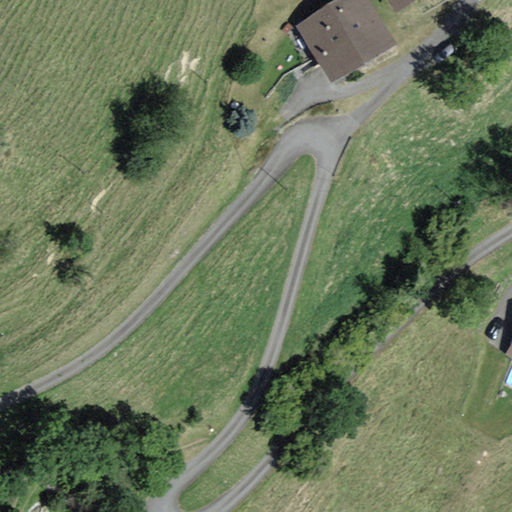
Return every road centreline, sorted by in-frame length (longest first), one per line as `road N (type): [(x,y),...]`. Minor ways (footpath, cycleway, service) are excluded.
road 1 (residential): [(164,511),(264,382),(335,158),(325,136),(294,145),(189,270),(105,353),(0,407)]
road 2 (residential): [(511,238),(442,290),(217,511)]
